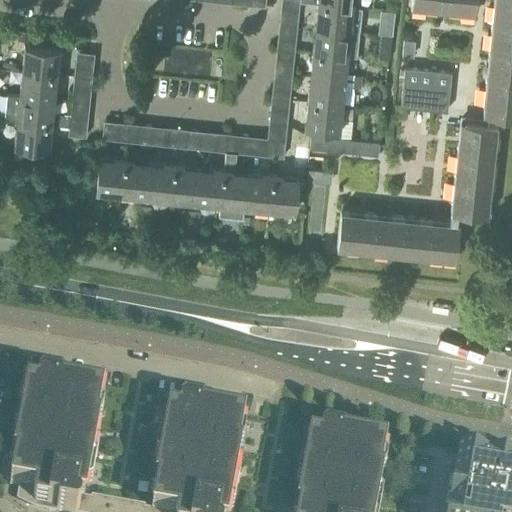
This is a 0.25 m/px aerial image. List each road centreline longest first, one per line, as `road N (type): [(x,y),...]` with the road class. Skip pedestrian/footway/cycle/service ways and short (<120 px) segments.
road 1 (secondary): [(511,382),(0,280)]
road 2 (residential): [(116,12),(111,79),(132,104),(229,115),(257,96),(263,41),(236,21)]
road 3 (residential): [(236,21),(116,12)]
